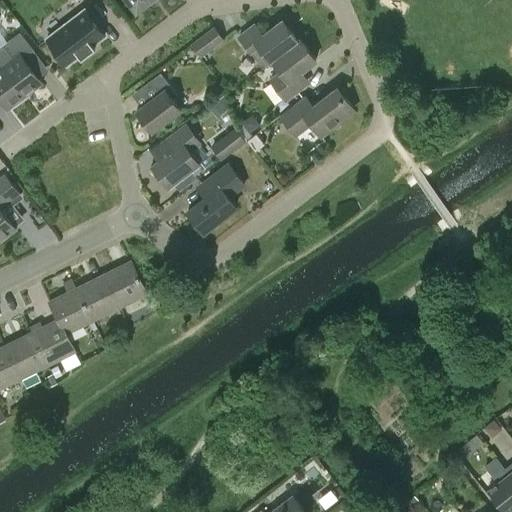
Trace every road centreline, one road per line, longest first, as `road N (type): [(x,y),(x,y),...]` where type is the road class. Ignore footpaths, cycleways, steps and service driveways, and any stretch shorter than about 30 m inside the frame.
road 1 (residential): [(136,217),(189,255),(222,253),(383,128),(374,85),(334,0)]
road 2 (residential): [(0,283),(136,217)]
road 3 (residential): [(228,1),(198,7),(104,76)]
road 4 (residential): [(136,217),(104,76)]
